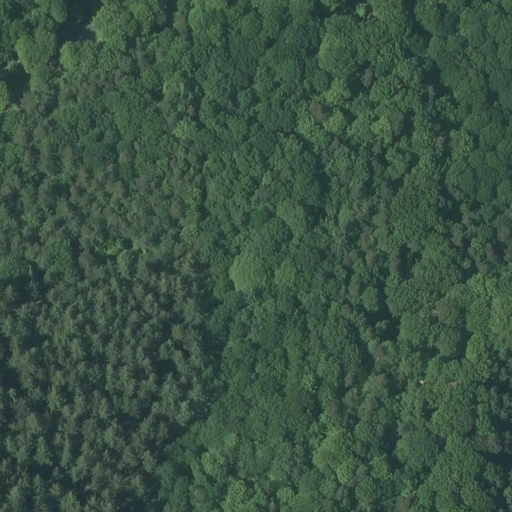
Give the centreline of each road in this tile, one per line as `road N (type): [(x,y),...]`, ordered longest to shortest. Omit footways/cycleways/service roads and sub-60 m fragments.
road 1 (track): [(429,310),(375,0)]
road 2 (track): [(429,310),(460,511)]
road 3 (tertiary): [(0,60),(186,0)]
